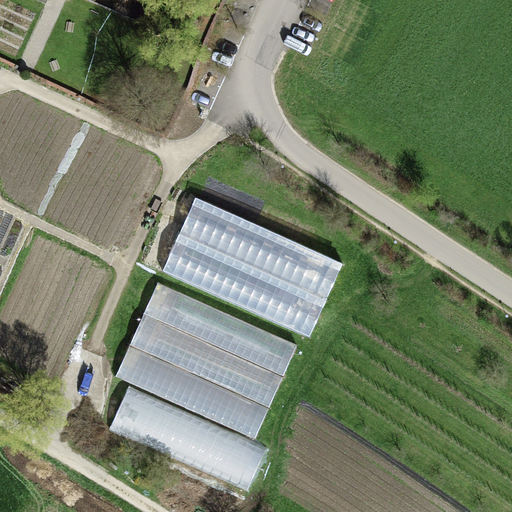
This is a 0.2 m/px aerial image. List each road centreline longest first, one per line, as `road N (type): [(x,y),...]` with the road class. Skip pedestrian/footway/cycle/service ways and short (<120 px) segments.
road 1 (unclassified): [(511,293),(302,154),(269,119),(254,81),(285,0)]
road 2 (track): [(0,415),(155,511)]
